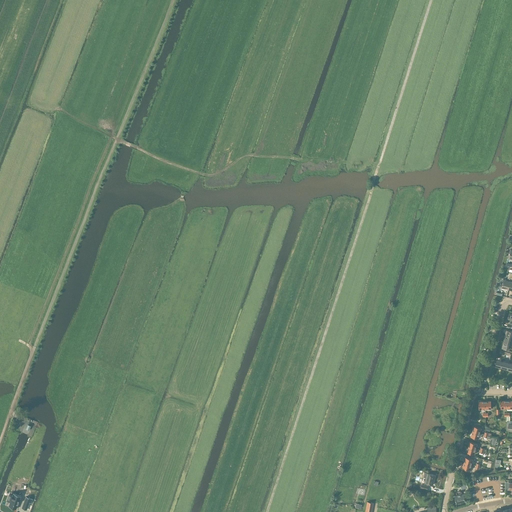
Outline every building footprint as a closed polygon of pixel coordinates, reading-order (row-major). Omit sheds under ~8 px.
[(508,289),(511,274),(509,273),(507,280),(503,279),(501,287),(508,289)] [(509,343),(503,341),(502,347),(505,348),(504,350),(509,351),(511,343),(509,343)] [(433,484),(436,475),(425,472),(424,477),(426,478),(425,482),(424,484),(422,483),(421,487),(427,489),(428,485),(427,485),(428,483),(433,484)] [(457,503),(465,501),(463,493),(461,494),(461,491),(456,492),(457,495),(455,495),(457,503)] [(10,492),(7,501),(10,502),(9,506),(17,509),(22,496),(13,493),(13,494),(10,492)] [(26,496),(21,508),(26,510),(29,502),(31,503),(33,499),(30,498),(30,496),(28,496),(27,495),(27,497),(26,496)]
